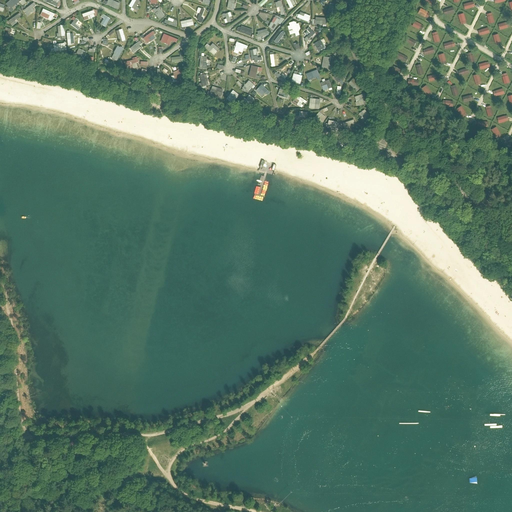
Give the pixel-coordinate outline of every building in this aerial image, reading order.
[(15,0),(7,0),(3,3),(8,12),(18,5),(15,0)] [(112,0),(107,0),(105,4),(115,9),(118,3),(112,0)] [(139,0),(132,0),(129,7),(134,10),(139,0)] [(228,0),(227,9),(235,10),(236,0),(228,0)] [(285,13),(281,0),(280,0),(274,2),(278,15),(285,13)] [(294,0),(286,0),(291,8),(297,5),(294,0)] [(329,3),(327,11),(335,13),(337,4),(329,3)] [(31,5),(21,11),(24,16),(32,12),(30,9),(33,7),(31,5)] [(205,9),(198,6),(194,17),(201,19),(205,9)] [(159,20),(166,15),(160,7),(157,9),(156,8),(152,10),(159,20)] [(420,8),(417,14),(426,18),(430,12),(420,8)] [(56,16),(42,9),(39,15),(47,18),(46,20),(49,22),(51,18),(55,19),(56,16)] [(92,11),(80,14),(83,21),(94,18),(92,11)] [(222,15),(226,22),(231,20),(230,17),(233,16),(231,11),(222,15)] [(311,17),(300,11),(297,17),(308,23),(311,17)] [(17,14),(5,22),(8,27),(14,23),(13,21),(19,17),(17,14)] [(103,29),(109,19),(100,14),(98,18),(101,19),(97,26),(103,29)] [(176,27),(179,20),(167,16),(165,23),(176,27)] [(276,30),(281,20),(275,16),(270,27),(276,30)] [(80,25),(71,17),(69,20),(71,22),(68,26),(75,31),(80,25)] [(328,25),(328,17),(316,17),(316,26),(328,25)] [(193,18),(182,20),(183,27),(194,25),(193,18)] [(414,20),(411,26),(420,31),(423,24),(414,20)] [(297,24),(288,26),(291,35),(296,33),(297,36),(300,35),(297,24)] [(251,37),(253,29),(242,25),(241,28),(239,27),(237,29),(236,32),(251,37)] [(63,37),(62,26),(56,26),(57,34),(55,34),(55,37),(63,37)] [(315,34),(309,27),(305,32),(308,35),(307,36),(310,39),(315,34)] [(12,30),(9,28),(6,36),(14,39),(15,36),(10,34),(12,30)] [(270,34),(268,28),(256,31),(259,41),(262,40),(261,37),(270,34)] [(154,29),(143,38),(147,43),(158,35),(154,29)] [(285,34),(282,31),(275,40),(278,43),(285,34)] [(178,37),(165,33),(162,40),(176,44),(178,37)] [(406,35),(403,41),(412,46),(415,39),(406,35)] [(326,47),(321,40),(313,45),(318,52),(326,47)] [(140,41),(130,48),(134,53),(142,48),(140,45),(142,44),(140,41)] [(246,52),(248,46),(236,42),(233,51),(243,54),(244,51),(246,52)] [(213,43),(207,49),(214,55),(219,49),(213,43)] [(65,51),(64,44),(52,45),(52,52),(65,51)] [(75,48),(71,54),(80,60),(84,54),(75,48)] [(109,59),(114,61),(120,50),(114,48),(109,59)] [(258,61),(257,48),(250,49),(251,61),(258,61)] [(397,51),(393,57),(402,62),(406,55),(397,51)] [(183,61),(182,52),(180,53),(180,56),(173,57),(173,62),(183,61)] [(278,54),(271,54),(272,66),(279,65),(278,54)] [(136,57),(128,60),(131,69),(139,67),(136,57)] [(330,71),(331,57),(323,57),(322,68),(325,69),(325,70),(330,71)] [(256,77),(259,68),(252,65),(249,75),(256,77)] [(390,65),(387,71),(396,76),(399,69),(390,65)] [(186,79),(182,67),(172,71),(176,83),(186,79)] [(277,68),(273,73),(283,81),(287,77),(277,68)] [(301,84),(303,75),(297,74),(298,71),(294,70),(292,82),(301,84)] [(321,79),(318,70),(307,74),(310,80),(318,77),(319,80),(321,79)] [(341,71),(333,77),(337,83),(345,77),(341,71)] [(205,73),(198,74),(202,89),(208,87),(205,73)] [(249,78),(242,87),(249,93),(257,84),(249,78)] [(325,79),(319,81),(324,93),(333,89),(329,79),(326,80),(325,79)] [(362,87),(354,79),(349,83),(357,91),(362,87)] [(262,97),(269,90),(262,84),(256,91),(262,97)] [(221,95),(223,89),(213,86),(211,92),(221,95)] [(502,88),(492,91),(494,97),(504,94),(502,88)] [(234,101),(239,95),(233,89),(228,95),(234,101)] [(280,89),(279,96),(290,98),(291,91),(280,89)] [(368,102),(365,93),(357,96),(360,105),(368,102)] [(255,98),(250,95),(246,101),(251,104),(255,98)] [(305,100),(298,95),(294,102),(301,107),(305,100)] [(320,99),(312,99),(312,109),(319,110),(320,99)] [(466,115),(461,107),(457,109),(462,117),(466,115)] [(370,116),(366,111),(360,115),(363,121),(370,116)] [(327,118),(319,112),(314,119),(322,125),(327,118)] [(356,125),(354,119),(344,123),(347,130),(356,125)] [(330,120),(328,128),(336,130),(338,122),(330,120)]
